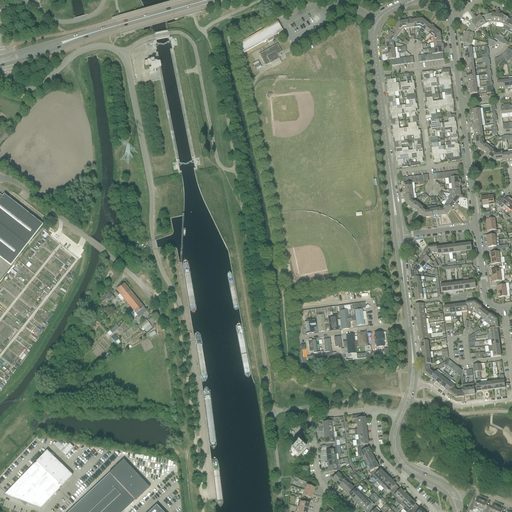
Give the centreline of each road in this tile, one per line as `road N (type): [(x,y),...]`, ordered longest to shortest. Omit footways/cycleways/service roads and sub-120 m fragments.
road 1 (unclassified): [(4,65),(18,87),(31,89),(79,52),(107,48),(125,58),(151,192),(152,240),(185,324),(208,499)]
road 2 (track): [(172,289),(202,511)]
road 3 (unclassified): [(154,304),(104,252),(17,183),(0,179)]
road 4 (residential): [(376,329),(301,339),(297,308),(373,300)]
road 5 (secondary): [(73,40),(206,0)]
road 6 (residential): [(324,491),(312,417),(373,411)]
road 7 (residential): [(435,511),(380,459),(373,411)]
